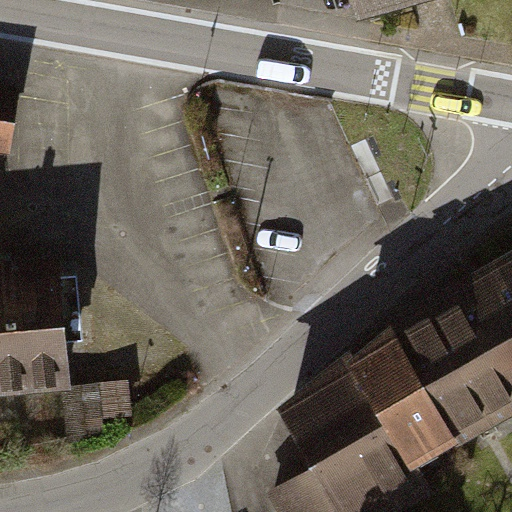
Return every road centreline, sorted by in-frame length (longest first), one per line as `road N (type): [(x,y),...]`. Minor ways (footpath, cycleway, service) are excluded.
road 1 (tertiary): [(0,510),(103,493),(193,450),(511,167)]
road 2 (secondary): [(511,101),(0,7)]
